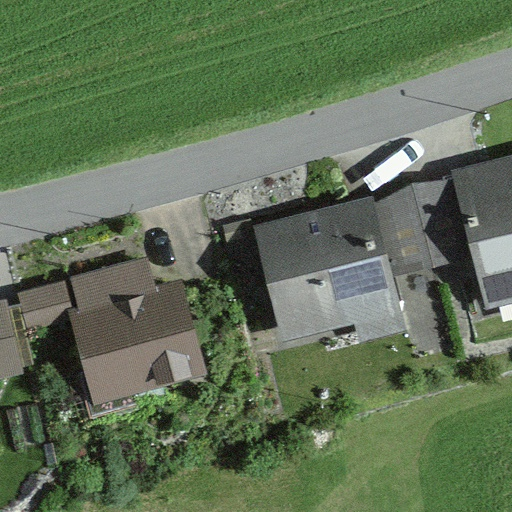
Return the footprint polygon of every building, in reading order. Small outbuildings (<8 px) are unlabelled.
[(511,154),(468,166),(502,297),(511,294),(511,154)] [(392,184),(269,219),(303,340),(426,306),(392,184)] [(84,320),(108,404),(227,370),(200,273),(176,279),(167,248),(31,286),(44,331),(84,320)] [(0,441),(10,439),(0,388),(0,377),(24,372),(6,298),(0,299),(0,441)] [(403,357),(445,349),(440,319),(397,327),(403,357)]
